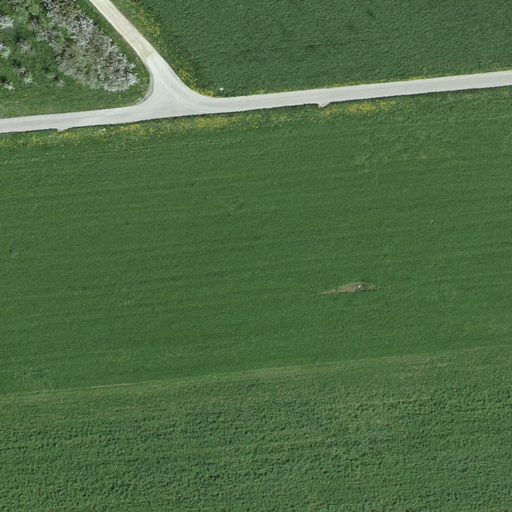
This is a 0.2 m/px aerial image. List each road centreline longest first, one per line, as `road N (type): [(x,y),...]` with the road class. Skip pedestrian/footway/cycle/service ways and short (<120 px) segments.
road 1 (residential): [(0,127),(511,78)]
road 2 (track): [(98,0),(183,109)]
